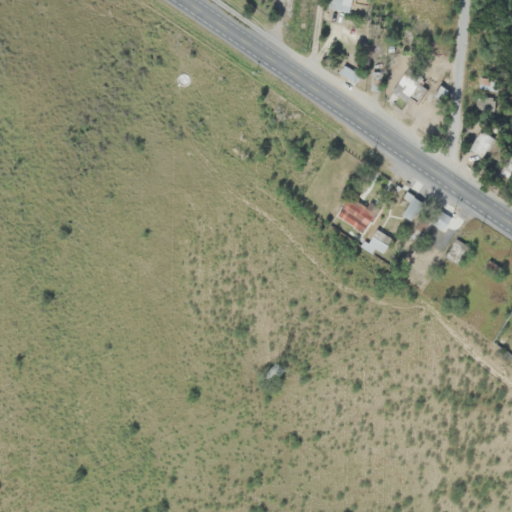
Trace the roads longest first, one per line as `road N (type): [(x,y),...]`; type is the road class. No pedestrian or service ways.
road 1 (primary): [(511,222),(188,0)]
road 2 (residential): [(463,0),(451,181)]
